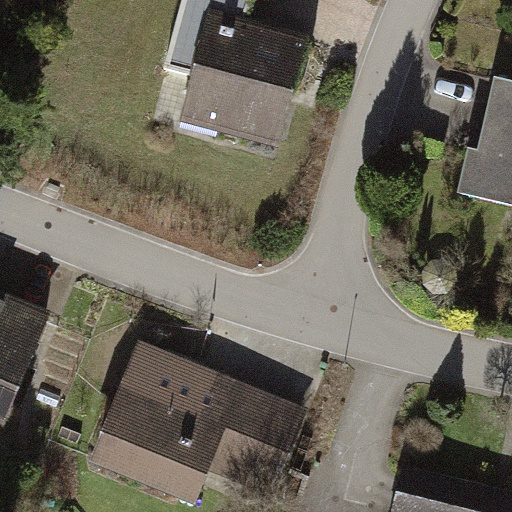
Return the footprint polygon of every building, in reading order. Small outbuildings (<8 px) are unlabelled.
[(310,40),(208,15),(176,139),(279,165),(310,40)] [(511,95),(494,91),(477,165),(467,162),(457,206),(511,218),(511,95)] [(0,438),(11,443),(51,325),(0,303),(0,438)] [(310,417),(230,386),(214,427),(122,391),(88,476),(179,511),(196,511),(211,475),(278,500),(310,417)] [(511,511),(511,499),(404,474),(394,511),(511,511)]
